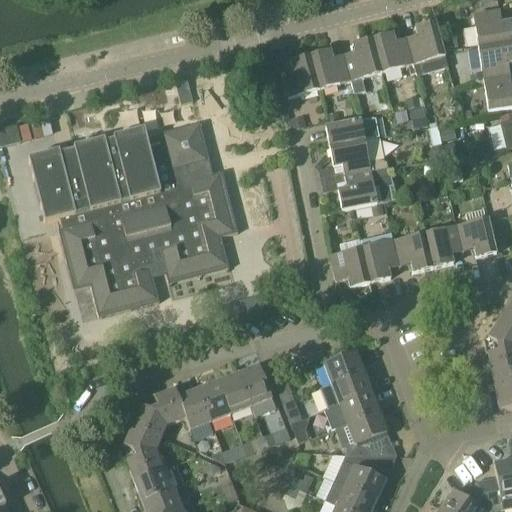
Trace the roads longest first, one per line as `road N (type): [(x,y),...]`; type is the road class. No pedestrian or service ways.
road 1 (residential): [(418,0),(0,99)]
road 2 (residential): [(122,511),(86,417),(105,383),(335,328)]
road 3 (residential): [(335,328),(298,135)]
road 4 (residential): [(484,432),(464,316),(472,299),(511,284)]
road 5 (residential): [(335,328),(382,324),(426,447)]
